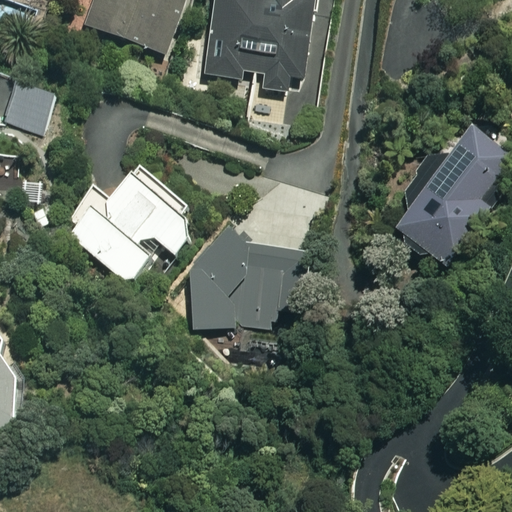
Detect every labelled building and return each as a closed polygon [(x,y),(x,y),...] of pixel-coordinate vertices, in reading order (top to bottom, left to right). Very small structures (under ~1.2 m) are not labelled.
[(194,0),(102,0),(90,30),(169,62),(194,0)] [(222,0),(210,78),(285,90),(281,114),(314,120),(330,19),(324,18),(326,0),(222,0)] [(29,89),(9,123),(46,145),(66,111),(29,89)] [(418,224),(406,242),(453,275),(506,197),(493,188),(511,160),(511,152),(481,131),(455,169),(436,170),(414,203),(418,224)] [(200,249),(198,219),(148,175),(119,209),(100,193),(73,224),(84,234),(75,243),(137,296),(171,258),(183,268),(200,249)] [(252,263),(235,251),(198,281),(198,334),(314,334),(315,264),(252,263)] [(0,442),(21,423),(22,393),(0,359),(0,442)]
